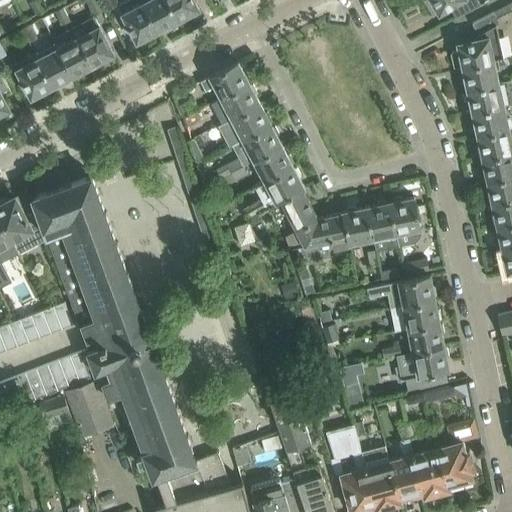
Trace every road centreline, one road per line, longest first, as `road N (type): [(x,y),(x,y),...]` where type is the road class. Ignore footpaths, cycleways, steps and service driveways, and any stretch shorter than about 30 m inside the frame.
road 1 (residential): [(0,155),(252,25)]
road 2 (residential): [(439,159),(346,177),(330,171),(252,25)]
road 3 (residential): [(511,501),(470,298)]
road 4 (residential): [(439,159),(366,0)]
road 5 (residential): [(470,298),(439,159)]
